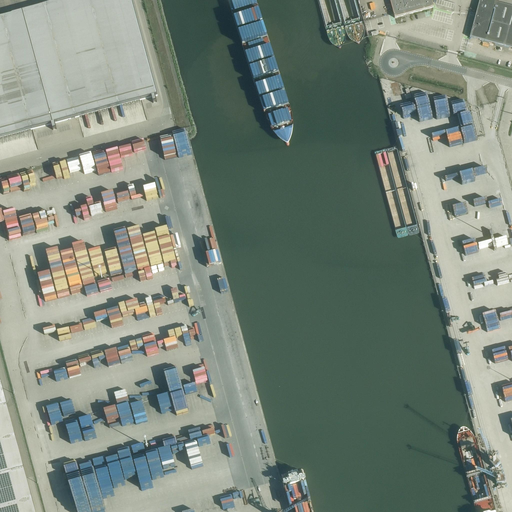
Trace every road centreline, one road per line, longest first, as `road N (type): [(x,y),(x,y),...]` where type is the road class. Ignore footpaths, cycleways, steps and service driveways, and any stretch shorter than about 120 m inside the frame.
road 1 (unknown): [(115,387),(65,193),(146,174),(169,180),(265,511)]
road 2 (unknown): [(115,387),(148,511)]
road 3 (unclassified): [(511,85),(410,58),(392,63)]
